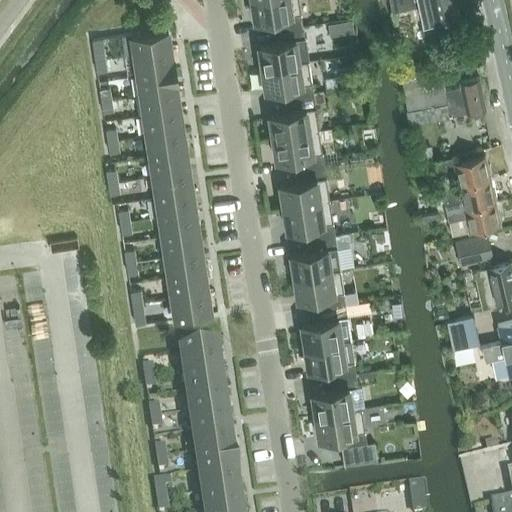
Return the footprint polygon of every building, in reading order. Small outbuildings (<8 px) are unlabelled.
[(299,0),(252,0),(255,20),(276,16),(278,29),(303,25),(299,0)] [(390,0),(392,9),(420,3),(424,24),(426,28),(429,30),(433,30),(438,29),(440,25),(440,21),(439,17),(457,14),(454,0),(390,0)] [(352,18),(342,20),(343,27),(347,31),(354,30),(352,18)] [(259,44),(262,67),(299,61),(299,60),(296,39),(305,38),(303,25),(278,29),(280,41),(259,44)] [(135,54),(171,48),(168,27),(131,33),(135,54)] [(106,59),(104,47),(94,48),(96,60),(106,59)] [(135,54),(138,74),(174,69),(171,49),(135,54)] [(106,59),(96,60),(98,72),(107,70),(106,59)] [(299,60),(299,61),(262,67),(266,89),(287,86),(289,98),(314,95),(308,59),(299,60)] [(177,89),(174,69),(138,74),(141,94),(177,89)] [(420,70),(403,73),(405,84),(422,81),(420,70)] [(422,81),(405,84),(409,109),(448,101),(450,115),(472,111),(473,113),(480,111),(481,109),(486,108),(480,77),(461,81),(461,85),(445,88),(443,77),(422,81)] [(112,99),(110,87),(100,89),(102,100),(112,99)] [(144,115),(181,109),(177,89),(141,94),(144,115)] [(273,136),(319,129),(315,100),(314,95),(289,98),(291,111),(270,114),(273,136)] [(102,100),(104,112),(114,111),(112,99),(102,100)] [(147,135),(184,129),(181,109),(144,115),(147,135)] [(118,139),(116,127),(106,129),(108,141),(118,139)] [(150,155),(187,149),(184,129),(147,135),(150,155)] [(319,129),(273,136),(276,159),(298,156),(299,168),(324,164),(319,129)] [(118,139),(108,141),(110,153),(120,151),(118,139)] [(419,149),(422,162),(434,159),(431,146),(419,149)] [(153,175),(190,170),(187,149),(150,155),(153,175)] [(350,150),(330,151),(330,179),(351,178),(350,150)] [(456,169),(459,184),(491,177),(486,155),(455,162),(454,158),(437,161),(439,173),(456,169)] [(324,164),(299,168),(301,180),(280,184),(284,206),(330,199),(324,164)] [(108,182),(118,181),(116,169),(107,170),(108,182)] [(156,196),(193,190),(190,170),(153,175),(156,196)] [(455,209),(464,207),(496,200),(491,177),(459,184),(443,188),(446,201),(452,199),(455,209)] [(110,194),(120,193),(118,181),(108,182),(110,194)] [(159,216),(196,210),(193,190),(156,196),(159,216)] [(310,238),(335,234),(330,199),(284,206),(287,228),(308,225),(310,238)] [(464,207),(455,209),(448,211),(452,233),(501,223),(496,200),(464,207)] [(121,222),(130,221),(129,209),(119,210),(121,222)] [(196,210),(159,216),(163,236),(199,231),(196,210)] [(439,212),(423,215),(425,226),(441,223),(439,212)] [(130,221),(121,222),(122,234),(132,232),(130,221)] [(166,256),(202,251),(199,231),(163,236),(166,256)] [(486,233),(456,240),(462,265),(492,258),(486,233)] [(335,234),(310,238),(312,250),(291,253),(294,276),(331,270),(331,269),(328,248),(337,246),(335,234)] [(127,262),(137,261),(135,249),(125,250),(127,262)] [(166,256),(169,277),(205,271),(202,251),(166,256)] [(137,261),(127,262),(129,274),(138,273),(137,261)] [(484,305),(487,305),(511,298),(511,267),(511,262),(476,271),(484,305)] [(331,269),(331,270),(294,276),(298,298),(319,295),(321,307),(346,303),(340,268),(331,269)] [(172,297),(208,291),(205,271),(169,277),(172,297)] [(143,301),(141,289),(131,291),(133,303),(143,301)] [(172,297),(175,318),(212,312),(208,291),(172,297)] [(143,301),(133,303),(136,324),(146,322),(143,301)] [(321,307),(323,320),(302,323),(305,345),(342,340),(338,318),(348,316),(346,303),(321,307)] [(447,309),(438,310),(439,317),(448,316),(447,309)] [(473,315),(448,321),(455,349),(480,343),(473,315)] [(502,341),(482,345),(485,360),(506,356),(510,374),(511,373),(511,320),(498,323),(502,341)] [(342,340),(305,345),(308,368),(329,364),(331,377),(356,373),(355,360),(345,362),(342,340)] [(183,372),(220,366),(217,345),(180,350),(183,372)] [(154,376),(152,364),(143,366),(144,378),(154,376)] [(183,372),(186,392),(223,386),(220,366),(183,372)] [(356,373),(331,377),(333,389),(312,392),(316,415),(352,409),(352,408),(349,387),(358,386),(356,373)] [(144,378),(146,390),(156,388),(154,376),(144,378)] [(189,412),(226,406),(223,386),(186,392),(189,412)] [(151,418),(160,416),(159,405),(149,406),(151,418)] [(193,432),(229,426),(226,406),(189,412),(193,432)] [(352,408),(352,409),(316,415),(319,437),(340,434),(342,446),(367,443),(362,407),(352,408)] [(160,416),(151,418),(152,430),(162,428),(160,416)] [(193,432),(196,452),(232,447),(229,426),(193,432)] [(485,443),(487,450),(497,448),(496,440),(485,443)] [(367,443),(342,446),(345,463),(377,458),(375,441),(367,443)] [(166,457),(165,445),(155,447),(157,458),(166,457)] [(196,452),(199,472),(235,467),(232,447),(196,452)] [(157,458),(158,470),(168,469),(166,457),(157,458)] [(202,493),(239,487),(235,467),(199,472),(202,493)] [(422,484),(410,486),(413,511),(423,511),(426,511),(422,484)] [(157,500),(167,498),(165,487),(155,488),(157,500)] [(204,511),(213,511),(242,508),(239,487),(202,493),(204,511)] [(167,498),(157,500),(159,511),(169,510),(167,498)] [(511,511),(511,498),(491,503),(493,511),(511,511)]
